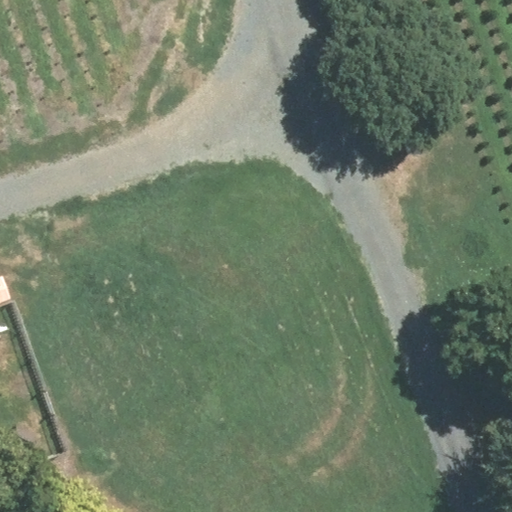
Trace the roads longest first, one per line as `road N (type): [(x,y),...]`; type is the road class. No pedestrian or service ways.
road 1 (track): [(475,511),(356,173),(270,131),(212,136)]
road 2 (track): [(0,199),(212,136),(267,81),(289,22),(286,0)]
road 3 (track): [(356,173),(297,0)]
